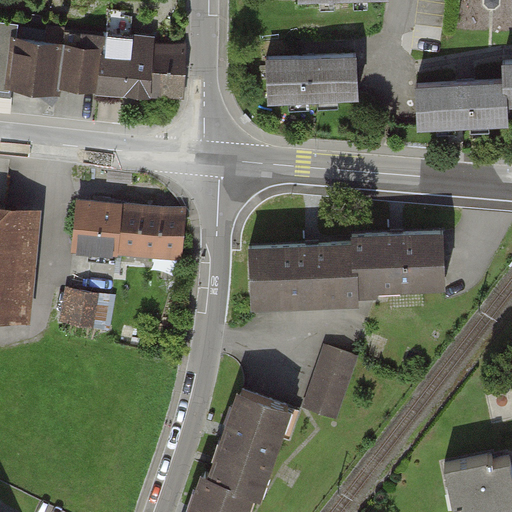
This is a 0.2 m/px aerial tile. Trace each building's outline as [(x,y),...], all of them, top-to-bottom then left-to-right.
[(184,44),(103,38),(102,49),(99,91),(180,97),(184,44)] [(60,88),(63,46),(10,42),(6,83),(60,88)] [(99,91),(102,49),(63,46),(60,88),(99,91)] [(265,100),(353,98),(352,55),(264,57),(265,100)] [(500,82),(500,102),(511,102),(511,59),(499,60),(500,82)] [(413,127),(501,125),(500,102),(500,82),(412,84),(413,127)] [(72,249),(177,258),(181,211),(76,202),(72,249)] [(0,318),(26,321),(36,212),(0,209),(0,318)] [(350,244),(352,288),(442,286),(440,233),(350,235),(350,244)] [(246,247),(247,305),(352,302),(352,288),(350,244),(313,245),(246,247)] [(114,329),(117,291),(87,289),(84,327),(114,329)] [(305,404),(340,416),(362,351),(327,339),(305,404)] [(232,390),(204,476),(248,491),(255,493),(283,407),(232,390)] [(511,511),(511,507),(503,459),(481,463),(441,471),(447,502),(456,500),(458,511),(511,511)] [(196,474),(183,511),(240,511),(248,491),(204,476),(196,474)]
